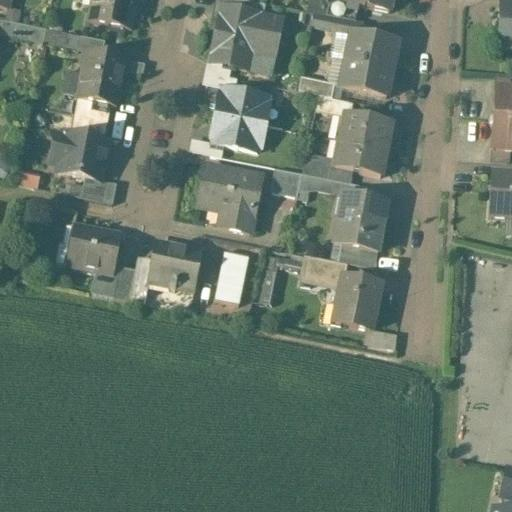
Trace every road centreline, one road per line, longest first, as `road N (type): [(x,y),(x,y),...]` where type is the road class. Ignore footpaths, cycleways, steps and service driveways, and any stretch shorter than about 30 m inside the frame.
road 1 (residential): [(163,56),(127,210),(160,218),(191,79)]
road 2 (residential): [(440,0),(421,318)]
